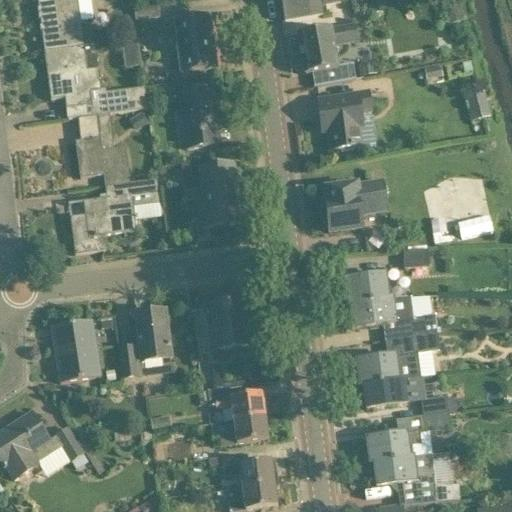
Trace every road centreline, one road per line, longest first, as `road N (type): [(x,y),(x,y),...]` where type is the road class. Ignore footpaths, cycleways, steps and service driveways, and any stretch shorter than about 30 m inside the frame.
road 1 (residential): [(14,292),(289,258)]
road 2 (secondary): [(289,258),(256,0)]
road 3 (secondary): [(324,511),(289,258)]
